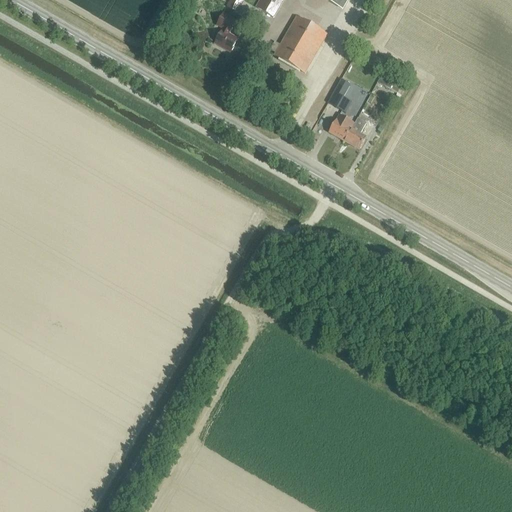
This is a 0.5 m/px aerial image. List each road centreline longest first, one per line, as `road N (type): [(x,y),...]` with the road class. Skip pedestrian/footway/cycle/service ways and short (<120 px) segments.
road 1 (track): [(325,201),(307,224),(267,238),(256,253),(108,511)]
road 2 (primary): [(277,153),(10,0)]
road 3 (primary): [(511,288),(334,186)]
